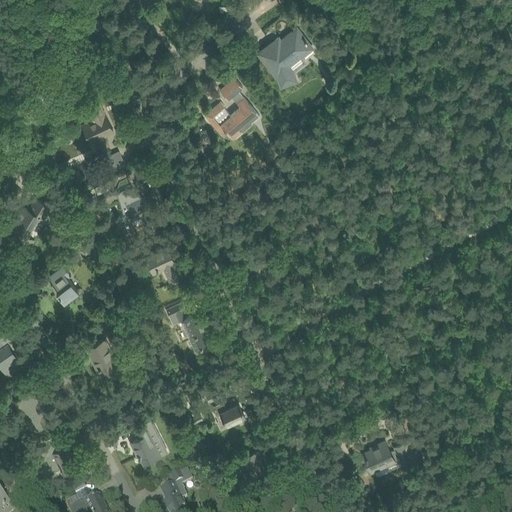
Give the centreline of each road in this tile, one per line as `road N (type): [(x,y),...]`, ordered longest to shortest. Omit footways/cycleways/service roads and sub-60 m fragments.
road 1 (residential): [(321,511),(138,111),(100,36),(78,16)]
road 2 (residential): [(139,511),(81,403),(0,283)]
road 3 (residential): [(0,160),(78,16)]
